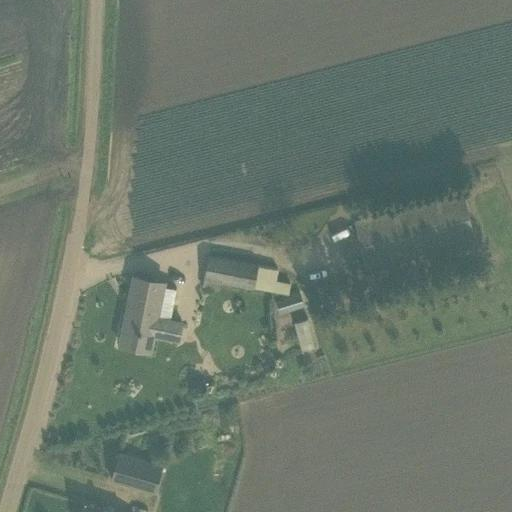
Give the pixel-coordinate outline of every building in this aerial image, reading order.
[(463,192),(354,220),(366,267),(476,239),(463,192)] [(204,278),(289,294),(291,282),(276,278),(277,268),(208,255),(204,278)] [(120,344),(153,351),(157,334),(178,339),(182,322),(170,320),(177,287),(164,284),(164,281),(134,275),(120,344)] [(304,305),(300,292),(276,299),(280,312),(304,305)] [(308,317),(295,321),(303,349),(316,345),(308,317)] [(111,479),(154,492),(162,465),(119,452),(111,479)] [(121,511),(84,501),(80,511),(121,511)]
